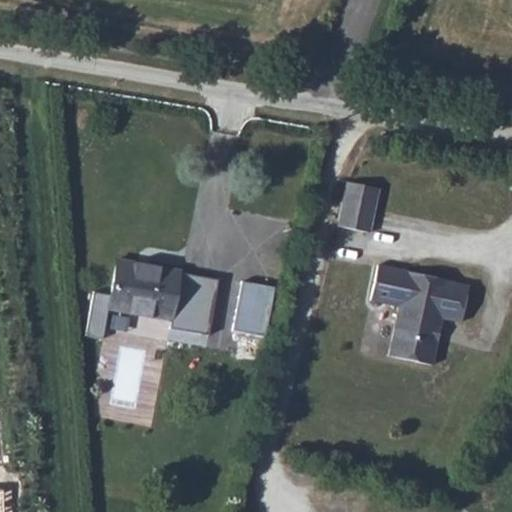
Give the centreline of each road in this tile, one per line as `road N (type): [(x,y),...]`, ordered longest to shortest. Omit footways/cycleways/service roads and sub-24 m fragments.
road 1 (unclassified): [(511,139),(0,53)]
road 2 (track): [(340,66),(511,97)]
